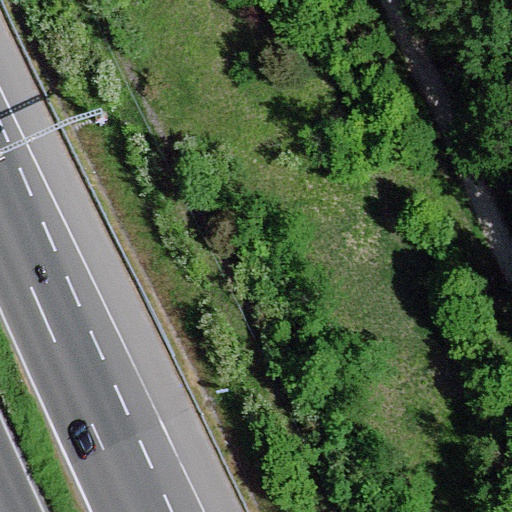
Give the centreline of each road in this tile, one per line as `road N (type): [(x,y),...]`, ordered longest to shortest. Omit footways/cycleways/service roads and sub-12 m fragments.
road 1 (motorway): [(135,511),(0,202)]
road 2 (track): [(401,0),(511,253)]
